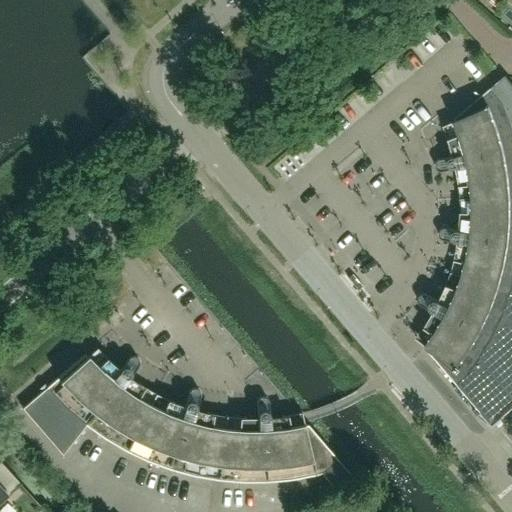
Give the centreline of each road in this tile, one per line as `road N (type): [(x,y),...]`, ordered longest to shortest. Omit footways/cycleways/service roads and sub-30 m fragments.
road 1 (tertiary): [(472,461),(195,131)]
road 2 (unclassified): [(0,299),(195,131)]
road 3 (unclassified): [(195,131),(350,0)]
road 4 (tertiary): [(195,131),(160,90),(159,67),(230,0)]
